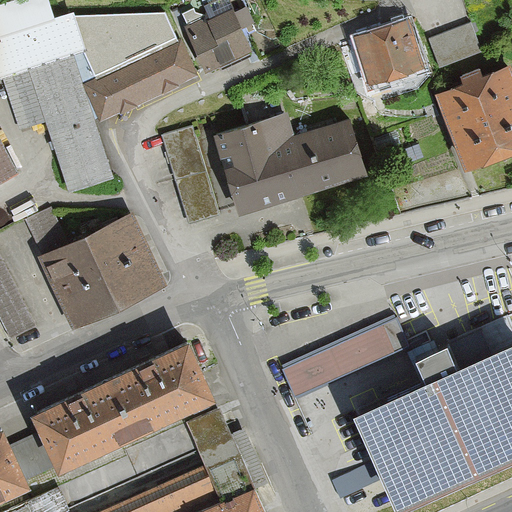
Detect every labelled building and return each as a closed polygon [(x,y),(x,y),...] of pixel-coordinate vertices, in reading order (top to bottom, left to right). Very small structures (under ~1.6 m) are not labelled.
[(47,0),(15,0),(0,5),(0,79),(2,79),(72,56),(85,52),(74,16),(73,13),(54,19),(47,0)] [(233,7),(186,28),(207,73),(252,53),(241,29),(254,24),(247,8),(236,13),(233,7)] [(166,13),(74,16),(85,52),(94,79),(180,39),(166,13)] [(409,18),(354,36),(370,86),(425,68),(409,18)] [(470,24),(428,39),(439,67),(480,52),(470,24)] [(94,79),(83,84),(100,121),(197,76),(180,39),(94,79)] [(72,56),(2,79),(19,129),(46,120),(70,193),(113,178),(72,56)] [(464,85),(436,96),(466,173),(511,154),(511,73),(509,66),(483,76),(480,69),(461,77),(464,85)] [(287,114),(214,136),(225,171),(239,216),(367,176),(350,119),(294,136),(287,114)] [(191,127),(163,136),(176,180),(190,222),(219,213),(191,127)] [(0,139),(0,181),(17,172),(0,139)] [(25,220),(44,258),(69,246),(51,208),(25,220)] [(44,258),(43,258),(76,327),(165,284),(132,215),(69,246),(44,258)] [(0,254),(0,316),(12,341),(38,328),(0,254)] [(395,318),(282,368),(295,397),(408,347),(395,318)] [(73,397),(32,416),(39,431),(55,466),(211,393),(188,344),(143,365),(73,397)] [(404,511),(511,463),(511,344),(456,370),(445,346),(414,360),(425,384),(352,417),(372,461),(333,479),(340,496),(379,478),(393,511),(404,511)] [(263,511),(254,490),(219,409),(187,423),(206,466),(101,511),(263,511)] [(0,429),(0,490),(26,479),(10,445),(2,429),(0,429)] [(39,431),(10,445),(26,479),(55,466),(39,431)]
